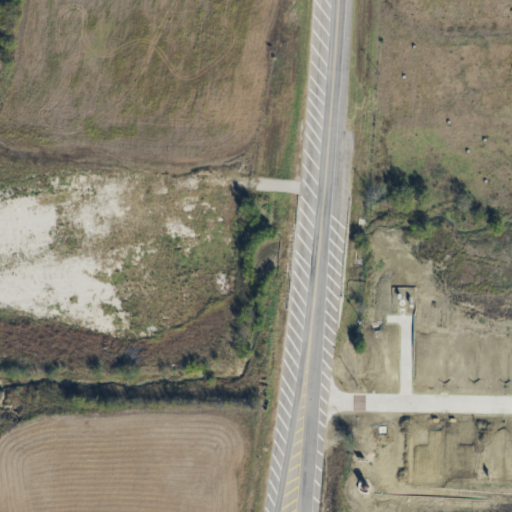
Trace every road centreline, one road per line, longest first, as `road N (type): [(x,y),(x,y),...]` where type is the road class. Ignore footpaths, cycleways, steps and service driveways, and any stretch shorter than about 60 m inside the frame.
road 1 (primary): [(307,327),(328,0)]
road 2 (residential): [(306,406),(511,408)]
road 3 (primary): [(307,327),(270,511)]
